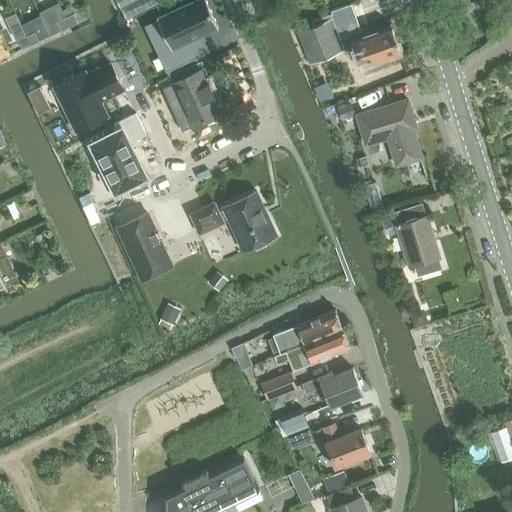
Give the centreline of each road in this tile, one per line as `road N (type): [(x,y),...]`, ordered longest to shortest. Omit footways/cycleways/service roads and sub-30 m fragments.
road 1 (tertiary): [(511,267),(426,0)]
road 2 (residential): [(394,511),(402,465),(397,424),(351,298)]
road 3 (residential): [(235,0),(274,130)]
